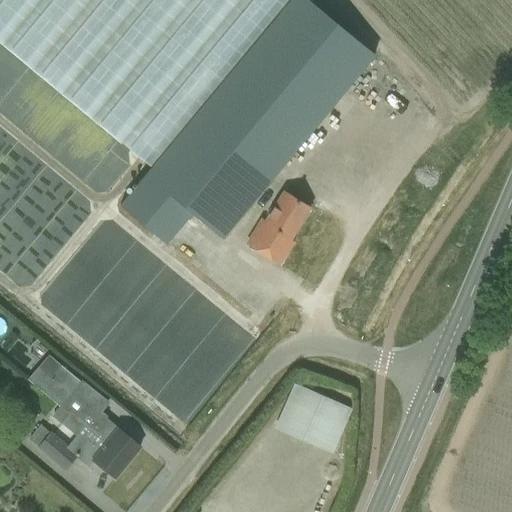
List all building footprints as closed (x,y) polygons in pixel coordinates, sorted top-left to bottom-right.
[(0,0),(0,43),(150,167),(288,0),(0,0)] [(306,0),(292,0),(120,206),(166,244),(192,212),(223,238),(375,57),(306,0)] [(283,192),(264,222),(261,219),(246,244),(279,265),(293,243),(289,241),(309,208),(283,192)] [(80,381),(79,383),(60,367),(42,389),(41,390),(70,414),(69,415),(93,434),(93,435),(105,444),(105,443),(128,461),(139,447),(124,434),(116,428),(116,429),(98,414),(107,403),(80,381)] [(350,409),(292,384),(274,429),(334,455),(350,409)] [(50,433),(38,448),(49,457),(64,470),(75,457),(87,466),(92,461),(114,478),(128,461),(120,454),(105,443),(105,444),(97,438),(93,435),(93,434),(69,415),(70,414),(60,405),(51,417),(61,425),(70,433),(76,438),(68,448),(50,433)]
